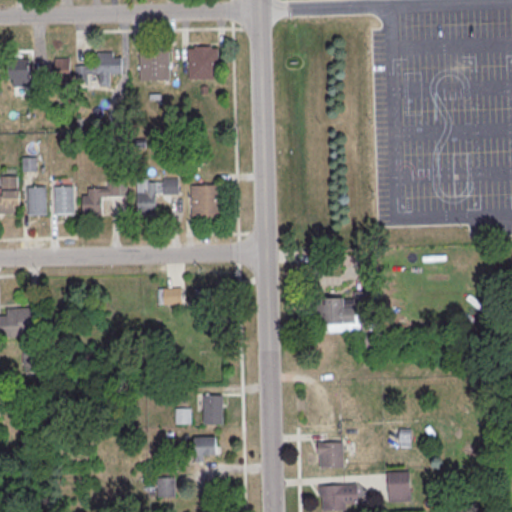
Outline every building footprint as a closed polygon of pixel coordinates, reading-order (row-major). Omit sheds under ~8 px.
[(188,49),(218,48),(218,79),(189,80),(188,49)] [(140,51),(169,50),(170,81),(141,81),(140,51)] [(110,74),(121,74),(121,52),(96,52),(96,62),(78,62),(78,84),(111,84),(110,74)] [(3,79),(30,79),(30,59),(3,59),(3,79)] [(71,81),(71,59),(50,59),(50,81),(71,81)] [(23,157),(38,157),(38,171),(23,171),(23,157)] [(18,176),(18,189),(21,189),(21,213),(0,213),(0,187),(2,187),(1,176),(18,176)] [(137,179),(137,215),(157,215),(157,195),(179,195),(179,179),(163,179),(163,182),(149,182),(149,179),(137,179)] [(82,188),(109,188),(108,181),(128,181),(128,196),(102,196),(102,214),(83,214),(82,188)] [(192,186),(223,185),(223,216),(192,216),(192,186)] [(56,187),(75,186),(75,213),(56,214),(56,187)] [(29,187),(48,187),(48,214),(29,214),(29,187)] [(158,289),(182,288),(183,304),(159,305),(158,289)] [(195,289),(220,288),(221,306),(195,306),(195,289)] [(321,297),(344,297),(344,300),(354,300),(354,291),(374,291),(375,331),(321,333),(321,324),(315,324),(314,320),(310,320),(310,310),(314,310),(314,304),(321,304),(321,297)] [(32,307),(34,336),(0,337),(0,315),(7,315),(7,309),(32,307)] [(377,336),(362,336),(362,351),(377,351),(377,336)] [(204,396),(223,395),(224,424),(204,425),(204,396)] [(176,408),(192,408),(192,424),(176,425),(176,408)] [(411,447),(411,430),(399,430),(399,447),(411,447)] [(216,436),(194,436),(194,461),(203,461),(203,455),(216,455),(216,436)] [(318,443),(344,442),(345,468),(321,469),(320,454),(318,454),(318,443)] [(411,501),(411,471),(387,471),(387,501),(411,501)] [(157,496),(175,496),(175,478),(157,478),(157,496)] [(320,486),(346,485),(346,511),(323,511),(322,497),(320,497),(320,486)]
